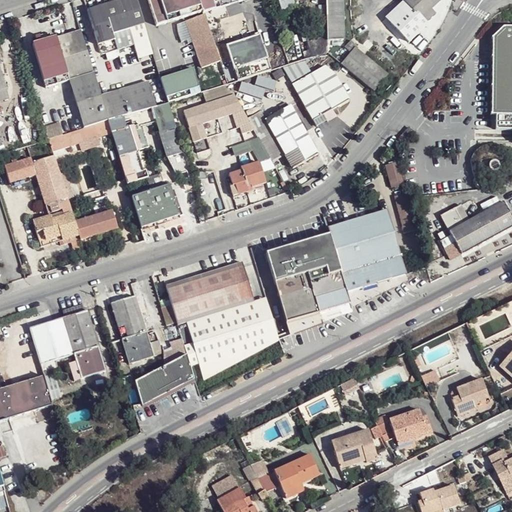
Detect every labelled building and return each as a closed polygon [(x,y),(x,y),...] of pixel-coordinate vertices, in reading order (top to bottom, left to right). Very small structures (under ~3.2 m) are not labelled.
[(143,23),(135,0),(113,0),(102,4),(103,6),(95,8),(94,6),(87,8),(96,43),(113,38),(111,32),(143,23)] [(200,0),(147,0),(157,27),(205,13),(200,0)] [(200,0),(205,13),(249,0),(200,0)] [(342,0),(325,0),(326,19),(326,34),(326,41),(343,41),(342,0)] [(402,0),(401,2),(406,7),(418,19),(419,19),(427,10),(435,2),(432,0),(402,0)] [(387,24),(406,7),(401,2),(382,19),(387,24)] [(418,19),(406,7),(387,24),(406,44),(425,25),(422,22),(419,19),(418,19)] [(419,19),(422,22),(430,14),(427,10),(419,19)] [(275,29),(270,12),(263,15),(268,31),(275,29)] [(220,62),(216,47),(206,16),(186,22),(193,43),(197,53),(202,68),(220,62)] [(312,38),(326,34),(326,19),(312,24),(314,32),(310,33),(312,38)] [(281,47),(275,29),(268,31),(264,32),(276,69),(280,68),(286,66),(284,58),(281,47)] [(511,29),(504,29),(494,39),(492,117),(511,118),(511,29)] [(107,121),(99,95),(80,30),(56,37),(33,45),(45,87),(68,80),(83,129),(107,121)] [(326,46),(326,41),(326,34),(312,38),(310,33),(300,36),(302,41),(281,47),(284,58),(303,52),(304,55),(301,56),(302,61),(317,56),(315,53),(312,53),(311,50),(326,46)] [(229,45),(239,80),(273,70),(262,35),(229,45)] [(354,45),(349,40),(343,47),(349,51),(354,45)] [(353,50),(341,66),(372,92),(386,76),(353,50)] [(301,61),(286,66),(280,68),(292,88),(311,78),(301,61)] [(159,78),(167,102),(180,98),(199,92),(192,68),(159,78)] [(311,78),(292,88),(313,123),(331,112),(348,102),(334,78),(324,70),(311,78)] [(147,80),(99,95),(107,121),(108,121),(134,113),(154,106),(147,80)] [(232,95),(226,84),(201,91),(206,103),(232,95)] [(206,103),(184,109),(182,110),(191,141),(206,137),(201,124),(233,114),(242,111),(232,95),(206,103)] [(180,98),(167,102),(170,113),(182,110),(184,109),(180,98)] [(167,102),(154,106),(134,113),(139,127),(172,118),(170,113),(167,102)] [(261,115),(249,123),(255,132),(259,140),(271,161),(273,163),(285,156),(286,159),(295,172),(319,158),(290,109),(267,123),(261,115)] [(249,123),(242,111),(233,114),(238,130),(241,129),(243,136),(255,132),(249,123)] [(108,121),(107,121),(111,134),(129,129),(129,130),(139,127),(134,113),(108,121)] [(62,135),(48,139),(51,152),(111,134),(107,121),(83,129),(62,135)] [(44,127),(48,139),(62,135),(58,123),(44,127)] [(14,127),(5,129),(10,148),(20,145),(14,127)] [(413,130),(407,127),(400,137),(405,140),(413,130)] [(129,129),(111,134),(126,186),(144,181),(141,173),(141,171),(129,130),(129,129)] [(46,140),(30,145),(36,163),(53,158),(51,152),(46,140)] [(259,165),(271,161),(259,140),(237,147),(239,157),(253,153),(259,165)] [(273,163),(274,166),(286,159),(285,156),(273,163)] [(71,216),(53,158),(36,163),(32,164),(35,176),(47,217),(61,213),(61,215),(62,218),(71,216)] [(32,164),(30,160),(4,167),(9,184),(35,176),(32,164)] [(394,161),(385,164),(390,178),(386,179),(388,187),(400,183),(394,161)] [(390,178),(385,164),(381,165),(386,179),(390,178)] [(229,177),(232,188),(237,186),(239,196),(246,194),(245,191),(244,188),(249,187),(250,190),(265,185),(259,165),(241,170),(242,173),(229,177)] [(168,188),(130,199),(140,230),(177,218),(168,188)] [(392,196),(394,201),(406,198),(404,193),(392,196)] [(406,198),(394,201),(398,213),(410,209),(406,198)] [(471,219),(449,231),(456,242),(462,254),(489,239),(511,226),(511,217),(503,201),(471,219)] [(440,214),(449,231),(471,219),(462,203),(440,214)] [(385,209),(327,229),(328,232),(349,292),(408,272),(385,209)] [(415,225),(410,209),(398,213),(404,230),(415,225)] [(110,213),(73,224),(78,239),(79,242),(97,236),(115,231),(110,213)] [(73,224),(71,216),(62,218),(51,222),(50,219),(32,224),(35,234),(37,244),(61,237),(62,244),(78,239),(73,224)] [(349,292),(329,235),(267,257),(291,327),(353,303),(349,292)] [(61,237),(37,244),(39,250),(62,244),(61,237)] [(451,260),(462,254),(456,242),(444,248),(451,260)] [(182,342),(190,367),(198,364),(204,382),(268,347),(253,302),(240,262),(165,286),(170,304),(176,322),(182,342)] [(133,296),(109,303),(129,365),(153,357),(161,354),(157,344),(149,346),(133,296)] [(268,347),(280,341),(266,298),(253,302),(268,347)] [(60,311),(62,318),(83,312),(80,304),(60,311)] [(176,322),(170,304),(160,308),(166,325),(176,322)] [(62,318),(29,329),(40,365),(73,355),(75,361),(80,380),(104,372),(86,311),(83,312),(62,318)] [(136,388),(143,412),(194,380),(190,367),(186,356),(182,342),(160,348),(162,355),(164,370),(136,388)] [(511,353),(499,368),(511,378),(511,353)] [(80,380),(75,361),(68,364),(73,382),(80,380)] [(434,371),(420,378),(426,388),(440,381),(434,371)] [(52,408),(53,408),(43,376),(41,377),(42,378),(32,381),(32,380),(30,381),(30,382),(17,386),(17,385),(14,385),(14,386),(2,390),(2,389),(0,389),(1,391),(0,391),(0,422),(9,419),(10,421),(12,420),(11,419),(23,415),(24,417),(25,416),(25,415),(38,411),(38,412),(40,411),(39,410),(51,407),(52,408)] [(475,404),(477,403),(483,400),(490,398),(483,379),(457,388),(461,396),(451,399),(456,412),(472,406),(470,402),(474,401),(475,404)] [(352,380),(339,387),(344,395),(357,389),(352,380)] [(479,409),(477,403),(475,404),(475,405),(472,406),(456,412),(458,417),(479,409)] [(394,419),(401,440),(414,436),(414,434),(418,432),(420,439),(429,436),(437,434),(432,415),(427,417),(425,411),(394,419)] [(380,438),(375,428),(371,430),(376,440),(380,438)] [(341,449),(330,452),(334,464),(360,457),(362,463),(363,466),(369,464),(375,462),(365,433),(338,441),(341,449)] [(414,436),(401,440),(402,444),(416,440),(414,436)] [(328,444),(330,452),(341,449),(338,441),(328,444)] [(282,492),(300,482),(309,476),(318,471),(306,453),(271,473),(282,492)] [(497,458),(490,461),(505,495),(511,491),(511,462),(507,465),(503,455),(497,458)] [(336,472),(362,463),(360,457),(334,464),(336,472)] [(266,492),(252,467),(245,471),(259,496),(266,492)] [(246,511),(241,504),(244,501),(239,492),(238,493),(230,480),(211,492),(219,505),(217,506),(219,511),(255,511),(254,509),(251,510),(247,511),(246,511)] [(304,488),(300,482),(282,492),(286,498),(304,488)] [(442,507),(442,511),(444,511),(459,507),(453,489),(433,495),(432,493),(427,495),(421,497),(423,504),(418,505),(420,511),(437,511),(436,509),(442,507)] [(266,492),(259,496),(263,503),(270,500),(266,492)] [(245,501),(244,501),(241,504),(246,511),(247,511),(251,510),(245,501)]
